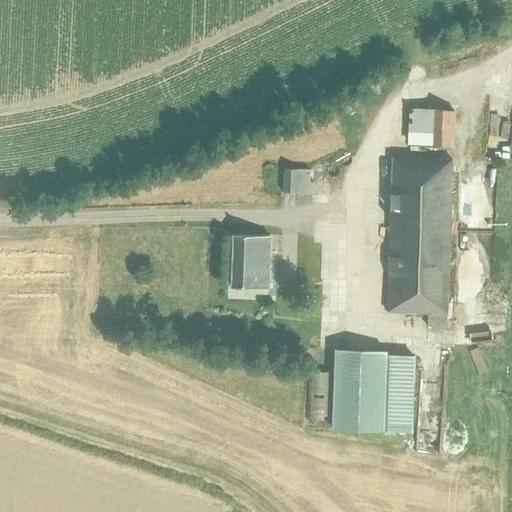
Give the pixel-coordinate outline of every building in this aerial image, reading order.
[(434,147),(454,147),(455,111),(434,110),(434,147)] [(447,314),(453,160),(393,157),(388,312),(429,313),(428,327),(446,328),(447,314)] [(284,168),(283,193),(297,193),(307,194),(308,169),(298,169),(284,168)] [(245,295),(268,297),(270,236),(234,235),(232,287),(246,287),(245,295)] [(511,293),(490,293),(490,307),(511,308),(511,293)] [(414,357),(386,356),(386,351),(335,350),(332,429),(411,432),(414,357)] [(306,420),(329,421),(331,371),(308,371),(306,420)]
